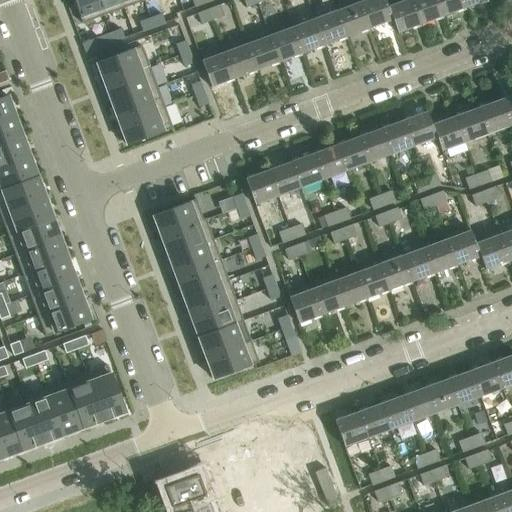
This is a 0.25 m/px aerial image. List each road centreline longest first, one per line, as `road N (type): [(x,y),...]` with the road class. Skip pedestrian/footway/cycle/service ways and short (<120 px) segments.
road 1 (residential): [(82,198),(511,39)]
road 2 (residential): [(262,407),(511,316)]
road 3 (residential): [(172,440),(82,198)]
road 4 (residential): [(82,198),(8,0)]
road 5 (residential): [(0,502),(172,440)]
